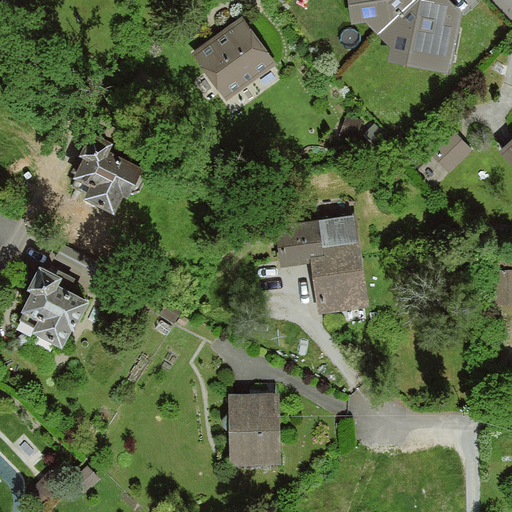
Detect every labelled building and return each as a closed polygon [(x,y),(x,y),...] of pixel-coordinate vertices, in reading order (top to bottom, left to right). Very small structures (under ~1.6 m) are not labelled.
[(345,0),(325,20),(352,48),(401,0),(345,0)] [(245,19),(197,52),(229,98),(278,64),(245,19)] [(119,142),(100,132),(81,170),(84,171),(77,185),(94,194),(93,196),(121,210),(130,192),(135,195),(149,167),(115,150),(119,142)] [(433,155),(451,172),(473,150),(455,132),(433,155)] [(319,260),(366,254),(361,215),(284,225),(289,264),(319,260)] [(326,311),(373,305),(366,254),(319,260),(326,311)] [(69,276),(48,266),(37,288),(41,290),(26,320),(71,343),(92,300),(64,286),(69,276)] [(511,272),(497,273),(496,302),(511,302),(511,272)] [(284,463),(284,397),(238,397),(238,463),(284,463)]
